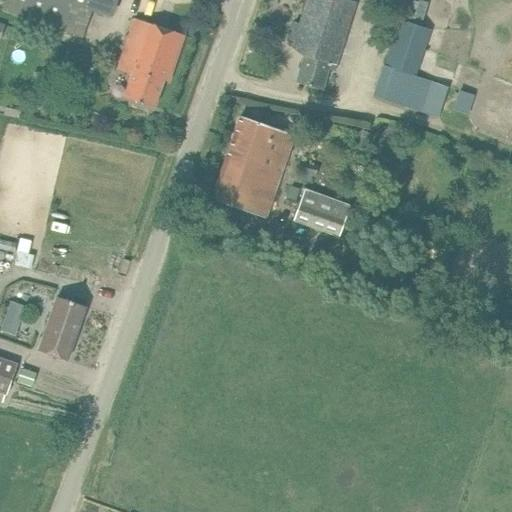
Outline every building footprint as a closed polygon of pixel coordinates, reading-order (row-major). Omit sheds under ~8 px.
[(113,0),(5,0),(2,10),(62,30),(71,0),(80,0),(110,10),(113,0)] [(355,1),(352,0),(306,0),(290,48),(335,70),(355,1)] [(134,18),(117,69),(131,74),(123,97),(154,107),(163,80),(168,82),(184,35),(134,18)] [(72,39),(73,39),(92,45),(98,26),(78,20),(72,39)] [(373,98),(437,119),(447,87),(416,77),(431,31),(398,20),(373,98)] [(330,67),(304,55),(296,83),(323,90),(330,67)] [(42,81),(37,98),(48,102),(54,84),(42,81)] [(211,200),(230,206),(265,218),(281,172),(286,155),(289,147),(286,146),(290,134),(240,116),(211,200)] [(376,153),(387,156),(390,147),(379,144),(376,153)] [(301,159),(296,172),(312,177),(317,165),(301,159)] [(293,221),(338,237),(349,205),(305,189),(293,221)] [(38,350),(48,354),(67,360),(85,307),(57,297),(38,350)] [(0,392),(6,395),(17,364),(0,358),(0,392)] [(34,374),(20,369),(17,380),(31,385),(34,374)]
